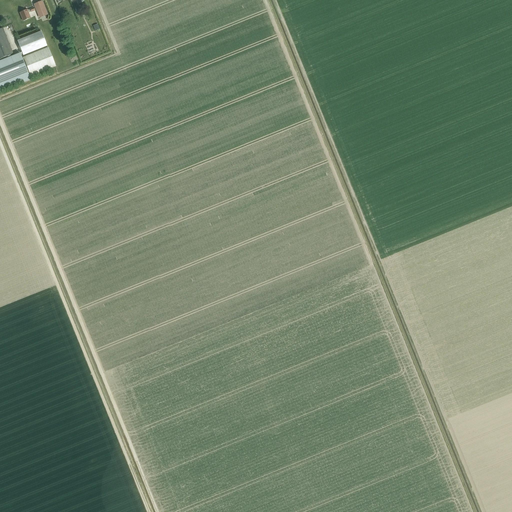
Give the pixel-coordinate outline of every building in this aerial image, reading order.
[(39,18),(41,18),(47,15),(41,1),(33,4),(39,18)] [(27,10),(20,13),(23,21),(30,18),(28,13),(35,11),(34,7),(30,9),(27,10)] [(0,58),(10,55),(13,54),(3,28),(0,29),(0,58)] [(5,30),(10,47),(14,45),(9,29),(5,30)] [(47,46),(44,40),(41,31),(17,41),(23,56),(47,46)] [(55,66),(48,48),(24,57),(24,58),(22,59),(29,75),(31,74),(31,76),(55,66)] [(31,80),(29,75),(22,59),(20,53),(11,57),(10,55),(0,58),(0,88),(23,80),(24,82),(31,80)]
